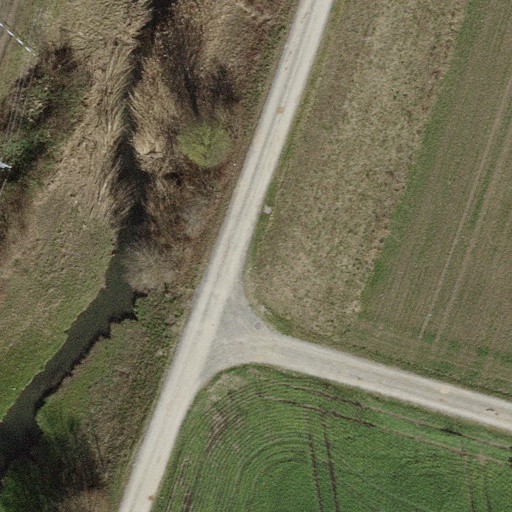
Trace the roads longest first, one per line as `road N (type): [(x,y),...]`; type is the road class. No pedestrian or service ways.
road 1 (track): [(316,0),(131,511)]
road 2 (track): [(511,418),(202,324)]
